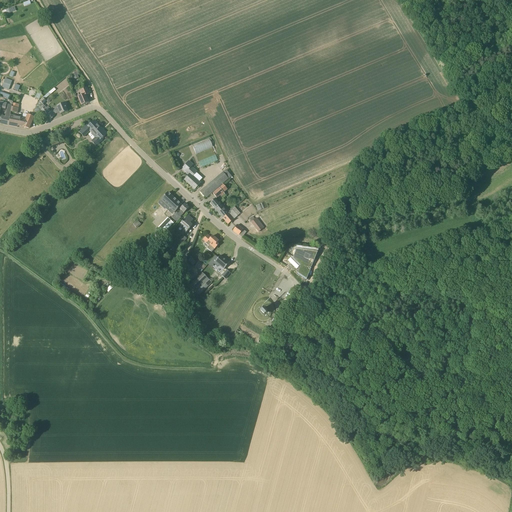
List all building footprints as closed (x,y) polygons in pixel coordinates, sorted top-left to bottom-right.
[(3,84),(2,87),(9,90),(10,87),(12,81),(5,79),(3,84)] [(86,95),(90,94),(87,87),(79,91),(82,95),(78,97),(81,106),(89,103),(86,95)] [(67,106),(65,102),(57,106),(54,108),(55,110),(50,112),(44,106),(43,105),(46,101),(42,98),(39,101),(34,111),(36,112),(39,113),(40,110),(50,120),(55,116),(53,114),(59,112),(61,114),(68,111),(66,106),(67,106)] [(12,107),(12,106),(9,105),(8,104),(5,116),(0,115),(0,112),(1,108),(6,109),(7,103),(0,101),(0,120),(1,121),(0,124),(8,126),(9,126),(10,118),(11,115),(10,115),(11,111),(12,107)] [(34,117),(28,114),(26,118),(23,117),(21,127),(22,127),(29,129),(34,117)] [(21,127),(23,117),(11,115),(10,118),(9,126),(17,127),(18,126),(21,127)] [(94,121),(88,126),(87,125),(80,132),(84,136),(91,130),(99,138),(93,143),(96,146),(102,140),(101,139),(106,135),(101,130),(101,129),(94,121)] [(63,138),(51,142),(53,147),(65,143),(63,138)] [(196,153),(214,147),(211,139),(193,145),(196,153)] [(198,162),(201,168),(218,161),(215,155),(198,162)] [(189,161),(182,169),(188,175),(190,174),(193,176),(197,172),(191,167),(193,165),(189,161)] [(79,166),(75,162),(67,170),(72,174),(79,166)] [(228,179),(231,176),(226,170),(223,173),(200,192),(205,198),(228,179)] [(201,183),(193,176),(190,174),(188,175),(184,180),(195,190),(201,183)] [(223,185),(213,194),(217,198),(220,195),(222,197),(225,194),(223,193),(227,190),(223,185)] [(166,195),(159,202),(173,214),(179,207),(166,195)] [(223,219),(229,214),(228,213),(222,206),(215,198),(210,203),(223,219)] [(154,203),(148,210),(152,214),(159,207),(154,203)] [(180,217),(185,213),(189,207),(185,203),(179,209),(181,210),(178,213),(176,212),(172,217),(177,222),(181,218),(180,217)] [(237,216),(240,213),(235,208),(228,213),(229,214),(223,219),(228,225),(234,220),(237,216)] [(190,224),(193,220),(188,216),(183,221),(182,221),(179,225),(184,230),(183,231),(185,233),(190,228),(192,225),(190,224)] [(257,218),(255,220),(253,217),(251,218),(251,217),(249,219),(251,222),(259,232),(264,228),(257,218)] [(173,223),(168,218),(158,228),(163,233),(173,223)] [(237,225),(233,231),(242,238),(246,232),(237,225)] [(251,244),(252,242),(245,235),(243,237),(251,244)] [(212,252),(214,250),(216,247),(214,246),(218,241),(213,236),(211,238),(208,236),(204,240),(207,243),(206,244),(209,246),(207,248),(212,252)] [(318,252),(297,249),(293,258),(294,258),(302,261),(302,262),(312,266),(318,252)] [(224,269),(229,263),(220,256),(218,258),(215,256),(210,261),(211,261),(214,264),(217,267),(219,265),(224,269)] [(312,266),(302,262),(298,274),(306,279),(306,280),(312,266)] [(166,264),(161,269),(166,274),(168,272),(171,275),(174,272),(166,264)] [(226,270),(221,276),(225,279),(230,273),(226,270)] [(212,283),(202,273),(191,284),(200,294),(212,283)]
